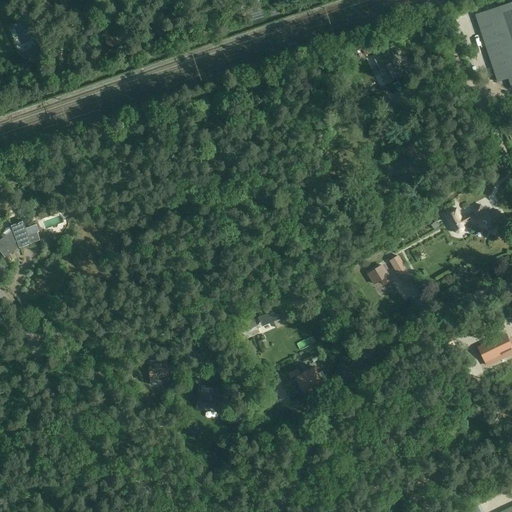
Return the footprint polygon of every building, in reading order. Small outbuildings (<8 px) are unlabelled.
[(511,3),(478,15),(500,82),(510,79),(511,84),(511,3)] [(392,79),(408,72),(394,44),(385,48),(387,53),(381,55),(392,79)] [(24,53),(19,55),(23,66),(29,63),(24,53)] [(413,132),(405,137),(411,148),(420,142),(413,132)] [(498,210),(491,214),(484,211),(480,205),(473,208),(476,214),(476,216),(469,214),(461,218),(457,208),(444,214),(451,228),(453,227),(455,232),(459,233),(463,231),(464,228),(463,224),(470,220),(474,221),(474,222),(478,223),(477,226),(489,229),(490,227),(493,228),(495,221),(502,218),(498,210)] [(37,224),(26,229),(23,222),(11,226),(13,232),(0,240),(0,251),(4,257),(19,247),(20,249),(41,240),(38,232),(40,231),(37,224)] [(408,271),(398,256),(390,261),(399,276),(408,271)] [(382,265),(368,274),(374,284),(381,280),(384,285),(392,280),(382,265)] [(283,306),(270,312),(274,321),(287,316),(283,306)] [(241,338),(260,331),(255,317),(236,324),(241,338)] [(478,348),(484,359),(511,346),(505,334),(478,348)] [(167,356),(160,357),(161,362),(149,363),(151,385),(169,383),(167,356)] [(323,385),(315,368),(292,379),(294,384),(298,382),(304,394),(323,385)] [(200,388),(199,401),(207,402),(208,403),(207,410),(225,412),(228,390),(220,390),(200,388)]
